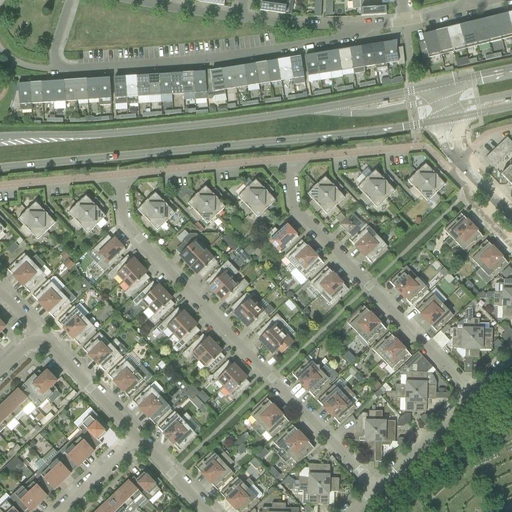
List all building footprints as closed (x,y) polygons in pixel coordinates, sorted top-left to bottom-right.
[(265,0),(266,1),(269,1),(268,4),(261,3),(259,11),(291,15),(292,0),(265,0)] [(351,0),(352,9),(360,9),(361,16),(386,15),(385,7),(378,7),(377,5),(380,4),(380,0),(351,0)] [(511,31),(508,15),(496,18),(501,40),(511,37),(511,31)] [(501,40),(496,18),(483,21),(489,43),(501,40)] [(489,43),(483,21),(471,24),(477,46),(489,43)] [(477,46),(471,24),(459,27),(465,49),(477,46)] [(459,27),(447,30),(453,52),(465,49),(459,27)] [(447,30),(435,33),(441,55),(453,52),(447,30)] [(441,55),(435,33),(423,36),(424,41),(418,43),(422,60),(441,55)] [(383,45),(386,64),(397,62),(398,65),(404,64),(402,47),(396,48),(395,43),(383,45)] [(383,45),(372,46),(375,66),(376,71),(387,69),(386,64),(383,45)] [(375,66),(372,46),(361,48),(364,68),(375,66)] [(361,48),(349,50),(353,69),(353,74),(364,72),(364,68),(361,48)] [(353,69),(349,50),(338,52),(341,71),(353,69)] [(338,52),(327,54),(330,73),(341,71),(338,52)] [(327,54),(316,55),(319,75),(330,73),(327,54)] [(319,75),(316,55),(304,57),(307,77),(319,75)] [(304,83),(304,77),(300,58),(289,60),(292,79),(293,85),(304,83)] [(289,60),(278,62),(281,81),(292,79),(289,60)] [(278,62),(266,63),(269,83),(281,81),(278,62)] [(266,63),(255,65),(258,85),(269,83),(266,63)] [(255,65),(244,67),(247,86),(258,85),(255,65)] [(247,86),(244,67),(233,69),(236,88),(247,86)] [(233,69),(221,71),(224,90),(236,88),(233,69)] [(210,73),(210,70),(204,70),(204,73),(193,74),(195,99),(206,99),(205,85),(212,84),(210,73)] [(212,84),(205,85),(206,99),(206,100),(213,99),(212,96),(213,94),(225,92),(224,90),(221,71),(210,73),(212,84)] [(182,75),(183,94),(183,100),(195,99),(193,74),(182,75)] [(170,75),(159,76),(160,96),(172,95),(170,75)] [(182,75),(170,75),(172,95),(183,94),(182,75)] [(159,76),(148,77),(149,96),(160,96),(159,76)] [(148,77),(136,78),(137,97),(149,96),(148,77)] [(126,104),(125,78),(113,79),(115,104),(126,104)] [(138,105),(137,97),(136,78),(125,78),(126,104),(127,105),(138,105)] [(389,78),(381,80),(382,86),(390,85),(389,81),(389,78)] [(111,105),(109,79),(98,80),(99,100),(99,105),(111,105)] [(98,80),(86,81),(88,100),(99,100),(98,80)] [(76,101),(75,81),(64,82),(65,102),(76,101)] [(86,81),(75,81),(76,101),(88,100),(86,81)] [(65,102),(64,82),(52,83),(53,103),(65,102)] [(53,103),(52,83),(41,84),(42,103),(53,103)] [(31,104),(29,84),(18,85),(18,91),(16,91),(10,109),(20,108),(22,110),(31,110),(30,104),(31,104)] [(42,103),(41,84),(29,84),(31,104),(42,103)] [(511,143),(507,138),(502,142),(511,151),(511,149),(511,143)] [(511,151),(502,142),(498,146),(507,155),(511,151)] [(498,146),(494,150),(502,159),(507,155),(498,146)] [(502,159),(494,150),(489,154),(492,156),(494,159),(496,161),(498,163),(502,159)] [(508,183),(508,188),(511,187),(511,163),(501,175),(508,183)] [(425,164),(416,173),(426,183),(439,171),(436,168),(432,172),(425,164)] [(376,189),(389,177),(386,174),(382,178),(375,170),(366,179),(376,189)] [(439,171),(426,183),(436,193),(445,185),(437,177),(441,173),(439,171)] [(426,183),(416,173),(407,181),(414,189),(410,192),(413,195),(426,183)] [(325,196),(338,184),(336,181),(332,185),(324,177),(316,186),(325,196)] [(391,180),(389,177),(376,189),(386,200),(395,191),(387,183),(391,180)] [(376,189),(366,179),(357,188),(364,195),(360,199),(363,202),(376,189)] [(256,199),(269,187),(266,184),(262,188),(255,180),(246,188),(256,199)] [(426,183),(413,195),(416,198),(419,194),(427,202),(436,193),(426,183)] [(338,184),(325,196),(335,206),(344,198),(337,190),(341,186),(338,184)] [(205,205),(218,192),(216,190),(212,194),(205,186),(196,195),(205,205)] [(325,196),(316,186),(307,194),(314,202),(310,205),(313,208),(325,196)] [(272,189),(269,187),(256,199),(266,209),(275,201),(268,193),(272,189)] [(256,199),(246,188),(237,197),(245,205),(241,208),(243,211),(256,199)] [(386,200),(376,189),(363,202),(365,204),(369,201),(377,208),(386,200)] [(221,196),(218,192),(205,205),(216,216),(225,207),(217,199),(221,196)] [(156,212),(169,200),(166,197),(162,201),(155,193),(146,201),(156,212)] [(205,205),(196,195),(187,203),(194,211),(190,215),(192,217),(205,205)] [(85,196),(76,204),(86,215),(99,203),(97,200),(93,203),(85,196)] [(335,206),(325,196),(313,208),(315,211),(319,207),(326,215),(335,206)] [(256,199),(243,211),(246,214),(250,210),(257,218),(266,209),(256,199)] [(171,202),(169,200),(156,212),(166,222),(175,214),(167,206),(171,202)] [(156,212),(146,201),(137,210),(144,218),(140,221),(143,224),(156,212)] [(35,202),(26,211),(36,221),(49,209),(46,206),(43,210),(35,202)] [(99,203),(86,215),(96,225),(105,217),(98,209),(102,205),(99,203)] [(86,215),(76,204),(67,213),(75,221),(71,224),(74,227),(86,215)] [(216,216),(205,205),(192,217),(196,220),(200,217),(207,224),(216,216)] [(49,209),(36,221),(46,232),(55,223),(48,215),(52,212),(49,209)] [(36,221),(26,211),(17,219),(25,227),(21,231),(23,233),(36,221)] [(166,222),(156,212),(143,224),(145,227),(149,223),(157,231),(166,222)] [(347,217),(339,225),(351,238),(348,240),(353,245),(354,245),(360,251),(376,236),(365,224),(364,225),(360,230),(355,225),(359,221),(352,213),(347,217)] [(453,221),(443,230),(450,237),(444,242),(449,247),(449,248),(455,242),(471,227),(464,220),(465,219),(460,214),(453,221)] [(96,225),(86,215),(74,227),(76,230),(80,226),(87,234),(96,225)] [(46,232),(36,221),(23,233),(26,236),(30,232),(37,240),(46,232)] [(265,236),(270,242),(278,251),(279,251),(281,254),(298,238),(287,226),(279,233),(274,228),(265,236)] [(471,227),(455,242),(466,254),(475,244),(483,238),(478,233),(477,233),(471,227)] [(181,246),(177,249),(181,254),(180,255),(184,260),(183,261),(190,268),(207,252),(196,241),(197,235),(196,234),(189,234),(187,236),(187,235),(182,240),(184,242),(181,246)] [(104,272),(109,267),(126,251),(114,239),(113,240),(108,235),(93,250),(98,255),(97,255),(102,260),(97,265),(104,272)] [(367,258),(366,259),(371,264),(388,247),(376,236),(360,251),(367,258)] [(23,241),(19,237),(15,241),(19,246),(23,241)] [(290,274),(295,269),(311,253),(305,246),(306,246),(301,241),(284,257),(290,264),(285,269),(290,274)] [(469,257),(480,268),(496,253),(489,246),(490,246),(486,241),(469,257)] [(238,247),(234,251),(238,255),(242,251),(238,247)] [(63,251),(59,255),(65,261),(68,257),(63,251)] [(207,252),(190,268),(197,275),(198,274),(202,278),(218,263),(207,252)] [(12,274),(18,281),(40,260),(35,255),(30,260),(24,253),(7,270),(11,275),(12,274)] [(295,269),(306,280),(323,264),(318,259),(318,260),(311,253),(295,269)] [(496,253),(480,268),(491,280),(508,264),(503,259),(502,260),(496,253)] [(123,282),(140,266),(133,259),(132,260),(127,255),(106,275),(111,281),(117,275),(123,282)] [(69,259),(63,264),(68,270),(73,265),(69,259)] [(29,293),(46,277),(39,270),(45,265),(40,260),(18,281),(25,287),(24,288),(29,293)] [(238,273),(227,262),(205,282),(210,286),(208,287),(215,294),(232,278),(238,273)] [(140,266),(123,282),(129,288),(123,293),(128,299),(149,279),(145,274),(146,273),(140,266)] [(401,271),(389,283),(393,287),(394,287),(401,293),(417,278),(406,266),(404,268),(401,268),(401,271)] [(309,283),(320,295),(336,280),(330,273),(331,272),(326,267),(309,283)] [(444,269),(439,273),(443,278),(448,273),(444,269)] [(448,274),(443,279),(449,285),(454,280),(448,274)] [(88,290),(91,287),(80,276),(80,284),(86,284),(86,290),(88,290)] [(49,280),(32,296),(36,301),(37,300),(43,307),(65,287),(55,277),(52,277),(49,280)] [(232,278),(215,294),(222,302),(223,300),(227,305),(248,284),(244,279),(238,285),(232,278)] [(428,290),(417,278),(401,293),(407,300),(406,301),(411,306),(428,290)] [(348,290),(343,286),(336,280),(320,295),(331,307),(348,290)] [(493,293),(493,299),(511,300),(511,280),(503,280),(503,284),(498,284),(498,293),(493,293)] [(148,308),(165,292),(158,285),(157,286),(152,282),(131,302),(136,307),(142,302),(148,308)] [(50,314),(49,314),(54,319),(76,299),(65,287),(43,307),(50,314)] [(165,292),(148,308),(154,315),(148,320),(153,325),(175,305),(170,300),(171,299),(165,292)] [(240,321),(257,305),(246,293),(230,308),(235,313),(233,314),(240,321)] [(414,309),(418,314),(419,313),(426,320),(442,304),(431,293),(414,309)] [(99,304),(104,300),(100,296),(95,300),(99,304)] [(511,318),(511,300),(493,299),(492,306),(502,306),(502,320),(511,320),(511,318)] [(104,300),(99,304),(104,308),(108,304),(104,300)] [(432,327),(431,327),(436,332),(453,316),(442,304),(426,320),(432,327)] [(257,305),(240,321),(247,328),(248,327),(252,331),(274,311),(269,306),(263,311),(257,305)] [(57,322),(61,327),(62,327),(69,333),(85,318),(74,306),(57,322)] [(349,321),(346,323),(353,329),(347,335),(352,340),(358,335),(357,334),(374,319),(374,318),(368,312),(363,307),(362,308),(360,307),(350,316),(351,318),(349,321)] [(173,335),(190,318),(183,311),(182,313),(178,308),(156,328),(161,333),(167,328),(173,335)] [(452,328),(452,338),(472,339),(472,319),(472,308),(467,308),(467,309),(464,311),(464,319),(466,319),(465,328),(452,328)] [(277,314),(255,334),(260,339),(258,340),(265,347),(282,331),(288,326),(282,319),(277,314)] [(69,333),(68,334),(79,346),(96,330),(85,318),(69,333)] [(196,326),(190,318),(173,335),(179,341),(173,346),(178,351),(200,331),(195,327),(196,326)] [(386,330),(374,318),(357,334),(358,335),(368,346),(386,330)] [(479,319),(472,319),(472,339),(492,339),(492,329),(479,329),(479,319)] [(499,327),(504,332),(509,328),(504,323),(499,327)] [(440,331),(443,335),(449,329),(446,325),(440,331)] [(282,331),(265,347),(272,354),(273,353),(277,358),(299,337),(294,332),(288,326),(282,331)] [(99,333),(82,349),(87,354),(93,360),(94,360),(110,344),(99,333)] [(372,349),(383,361),(399,345),(392,339),(393,338),(388,333),(372,349)] [(198,361),(215,345),(208,338),(207,339),(203,334),(181,355),(186,360),(192,354),(198,361)] [(472,339),(452,338),(452,349),(465,349),(464,374),(471,374),(471,359),(472,339)] [(94,360),(93,360),(99,367),(104,372),(121,356),(115,349),(120,344),(115,339),(110,344),(94,360)] [(330,343),(326,339),(322,343),(322,350),(330,350),(330,343)] [(472,339),(471,359),(478,359),(478,349),(492,350),(492,339),(472,339)] [(215,345),(198,361),(209,373),(225,358),(220,353),(222,352),(215,345)] [(411,356),(406,351),(405,352),(399,345),(383,361),(394,373),(411,356)] [(491,353),(494,357),(500,352),(496,348),(491,353)] [(303,361),(304,363),(292,375),(303,387),(325,365),(319,370),(314,364),(318,352),(315,349),(303,361)] [(396,385),(396,392),(416,392),(416,372),(408,372),(408,369),(413,365),(416,365),(416,362),(422,357),(418,352),(399,371),(403,376),(406,376),(405,385),(396,385)] [(416,365),(416,372),(416,392),(435,393),(436,386),(436,384),(433,378),(430,374),(426,374),(426,373),(432,367),(422,357),(416,362),(416,365)] [(124,359),(107,375),(112,380),(118,387),(119,386),(135,371),(124,359)] [(223,387),(240,371),(233,364),(232,365),(228,361),(212,376),(223,387)] [(119,386),(118,387),(124,394),(129,399),(152,377),(141,365),(135,371),(119,386)] [(330,370),(325,365),(303,387),(314,398),(331,382),(325,376),(330,370)] [(39,370),(18,390),(30,403),(36,409),(57,390),(53,385),(57,382),(47,372),(43,376),(39,370)] [(247,378),(240,371),(223,387),(229,394),(228,395),(228,397),(232,401),(250,384),(245,379),(247,378)] [(376,380),(371,385),(376,390),(381,386),(376,380)] [(149,385),(132,402),(137,406),(143,413),(144,412),(160,397),(159,396),(150,386),(149,385)] [(328,413),(350,392),(350,391),(346,387),(345,386),(340,392),(334,385),(317,401),(328,413)] [(30,403),(18,390),(10,398),(22,411),(30,403)] [(199,393),(196,396),(204,404),(209,399),(201,391),(199,393)] [(350,392),(328,413),(339,425),(356,408),(350,402),(355,397),(350,392)] [(416,392),(396,392),(395,399),(405,399),(404,412),(415,412),(416,392)] [(435,393),(416,392),(415,412),(425,413),(426,400),(435,400),(435,393)] [(144,412),(143,413),(149,420),(154,425),(171,409),(160,397),(144,412)] [(192,400),(190,401),(198,410),(203,405),(195,397),(192,400)] [(22,411),(10,398),(1,406),(14,419),(22,411)] [(277,411),(271,404),(266,399),(249,415),(256,422),(250,427),(255,432),(277,411)] [(14,419),(1,406),(0,407),(0,420),(6,427),(14,419)] [(204,414),(208,410),(204,406),(199,410),(204,414)] [(89,417),(77,428),(80,431),(97,448),(102,444),(99,441),(106,434),(101,429),(106,425),(101,420),(92,411),(87,415),(89,417)] [(289,422),(277,411),(255,432),(260,437),(265,432),(272,438),(289,422)] [(357,420),(355,420),(355,431),(375,431),(375,411),(368,411),(368,421),(367,414),(367,413),(366,413),(363,413),(362,413),(361,413),(361,414),(360,414),(357,417),(357,418),(357,419),(357,420)] [(382,411),(375,411),(375,431),(395,432),(395,421),(382,421),(382,411)] [(157,427),(157,428),(162,433),(168,439),(169,439),(185,423),(185,424),(190,419),(191,418),(186,413),(180,418),(174,412),(157,427)] [(45,418),(40,413),(35,417),(43,426),(48,421),(45,418)] [(45,418),(48,421),(53,416),(50,413),(45,418)] [(62,413),(58,417),(64,423),(68,419),(62,413)] [(404,414),(401,417),(406,424),(410,420),(410,414),(404,414)] [(424,424),(430,418),(427,415),(423,415),(420,418),(421,421),(424,424)] [(406,424),(401,417),(397,421),(397,427),(403,427),(406,424)] [(169,439),(168,439),(174,446),(179,451),(196,435),(195,434),(185,424),(185,423),(169,439)] [(36,432),(33,429),(29,425),(24,429),(28,433),(32,437),(36,432)] [(303,437),(291,425),(273,443),(279,450),(275,454),(280,458),(303,437)] [(44,430),(40,434),(44,439),(49,434),(44,430)] [(97,448),(80,431),(69,442),(85,459),(97,448)] [(375,431),(355,431),(354,441),(368,441),(367,451),(374,451),(375,431)] [(375,431),(374,451),(374,462),(381,462),(381,446),(389,446),(390,445),(390,442),(394,442),(395,432),(375,431)] [(32,437),(28,433),(23,438),(27,441),(32,437)] [(242,436),(237,440),(241,445),(246,441),(242,436)] [(314,449),(303,437),(280,458),(285,464),(290,458),(297,465),(314,449)] [(399,447),(406,441),(403,438),(399,438),(397,440),(397,444),(399,447)] [(241,445),(237,440),(233,445),(237,449),(241,445)] [(33,441),(28,446),(31,449),(36,444),(33,441)] [(69,442),(57,453),(73,471),(85,459),(69,442)] [(17,445),(12,449),(15,453),(20,448),(17,445)] [(237,449),(236,450),(239,453),(243,453),(246,450),(241,445),(237,449)] [(15,453),(12,449),(7,454),(10,457),(15,453)] [(73,471),(57,453),(53,449),(41,460),(45,464),(62,482),(73,471)] [(211,451),(195,467),(206,479),(228,458),(223,452),(218,458),(211,451)] [(260,453),(256,457),(260,462),(264,457),(260,453)] [(10,472),(20,462),(15,457),(5,466),(10,472)] [(254,457),(249,462),(256,469),(260,464),(254,457)] [(228,458),(206,479),(217,491),(234,474),(228,468),(233,463),(228,458)] [(45,464),(33,475),(50,493),(62,482),(45,464)] [(318,485),(319,465),(308,465),(308,478),(299,478),(298,485),(318,485)] [(329,465),(319,465),(318,485),(338,485),(339,479),(329,478),(329,465)] [(272,467),(268,471),(272,476),(276,472),(272,467)] [(133,477),(129,482),(148,502),(160,491),(157,487),(153,483),(143,473),(136,480),(133,477)] [(50,493),(33,475),(22,487),(38,504),(50,493)] [(279,484),(294,485),(294,481),(288,476),(279,484)] [(231,505),(253,484),(248,479),(243,484),(237,477),(220,494),(231,505)] [(157,479),(153,483),(157,487),(161,483),(157,479)] [(148,502),(129,482),(120,489),(137,507),(145,500),(148,502)] [(253,484),(231,505),(237,511),(247,511),(259,501),(258,500),(262,497),(262,494),(253,484)] [(318,485),(298,485),(298,491),(303,492),(303,505),(318,505),(318,485)] [(318,485),(318,505),(328,505),(329,492),(338,492),(338,485),(318,485)] [(29,511),(38,504),(22,487),(10,498),(23,511),(29,511)] [(120,489),(112,497),(125,510),(132,503),(133,503),(120,489)] [(112,497),(104,505),(110,511),(125,511),(125,510),(112,497)] [(23,511),(10,498),(0,507),(0,511),(23,511)] [(262,508),(261,511),(278,511),(278,504),(271,503),(271,508),(262,508)]
